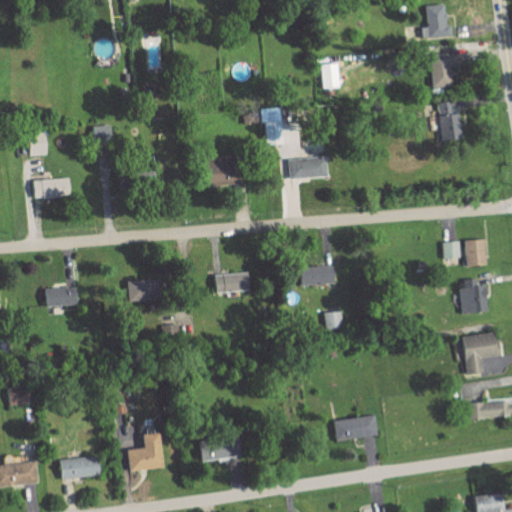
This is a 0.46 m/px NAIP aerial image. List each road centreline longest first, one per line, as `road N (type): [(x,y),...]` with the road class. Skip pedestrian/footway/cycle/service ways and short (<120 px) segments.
road 1 (residential): [(511,206),(0,248)]
road 2 (residential): [(511,452),(110,511)]
